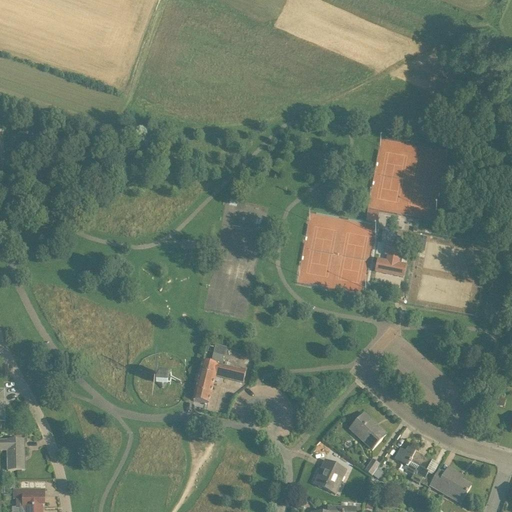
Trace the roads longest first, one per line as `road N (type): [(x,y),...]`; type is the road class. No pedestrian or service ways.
road 1 (track): [(33,209),(42,185),(70,159),(118,134),(295,113),(470,29),(498,0)]
road 2 (residential): [(67,511),(43,428),(0,340)]
road 3 (residential): [(509,459),(432,433),(363,375)]
